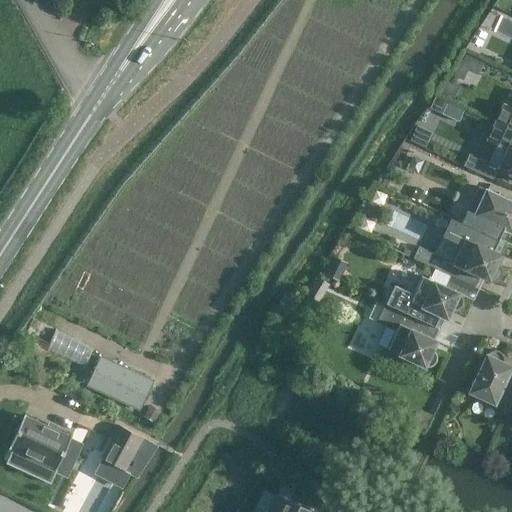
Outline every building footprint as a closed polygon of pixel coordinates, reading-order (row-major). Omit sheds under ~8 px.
[(448,82),(443,94),(453,99),(459,86),(448,82)] [(511,107),(503,104),(494,122),(511,130),(511,107)] [(511,130),(494,122),(486,141),(495,145),(487,162),(468,154),(463,166),(492,179),(497,168),(511,175),(511,130)] [(417,126),(410,140),(425,146),(431,132),(417,126)] [(511,233),(511,230),(511,202),(478,186),(461,223),(503,242),(503,241),(507,231),(508,231),(511,233)] [(415,188),(410,199),(421,204),(426,193),(415,188)] [(497,253),(503,242),(461,223),(450,218),(433,253),(418,246),(412,258),(445,273),(450,262),(489,281),(491,281),(493,281),(496,280),(497,280),(498,279),(499,278),(500,276),(501,275),(501,274),(501,272),(501,271),(501,269),(500,268),(500,266),(499,266),(498,265),(497,264),(501,255),(497,253)] [(333,277),(339,265),(329,261),(324,272),(333,277)] [(458,293),(441,285),(421,276),(412,294),(394,285),(385,304),(438,328),(439,327),(438,326),(442,317),(443,318),(443,317),(446,319),(450,310),(451,310),(453,310),(455,310),(457,310),(458,309),(460,308),(461,307),(462,305),(463,304),(463,302),(463,300),(462,298),(461,296),(460,295),(460,294),(458,293)] [(317,279),(305,302),(316,307),(328,284),(317,279)] [(432,339),(437,330),(438,328),(385,304),(376,300),(375,303),(367,318),(376,322),(385,327),(377,345),(387,349),(424,366),(425,367),(426,367),(427,367),(428,367),(429,367),(430,367),(430,366),(431,366),(432,366),(432,365),(433,365),(434,364),(435,363),(435,362),(436,361),(436,360),(436,359),(436,358),(436,357),(436,356),(436,355),(436,354),(435,353),(435,352),(434,351),(433,350),(432,350),(429,348),(433,339),(432,339)] [(56,332),(51,349),(89,360),(94,343),(56,332)] [(505,409),(511,395),(511,371),(510,371),(511,370),(510,370),(511,367),(503,363),(503,361),(503,360),(503,358),(503,357),(503,355),(502,354),(501,353),(500,352),(498,351),(496,350),(493,350),(491,351),(489,351),(488,352),(487,354),(486,355),(469,392),(505,409)] [(151,381),(101,358),(88,385),(139,408),(151,381)] [(413,405),(406,419),(421,426),(427,412),(413,405)] [(25,416),(24,415),(9,447),(10,448),(10,447),(55,468),(56,469),(71,437),(70,437),(54,430),(55,430),(53,429),(53,430),(48,427),(47,426),(25,416)] [(142,433),(118,422),(102,456),(126,467),(142,433)] [(311,511),(275,495),(266,511),(311,511)]
